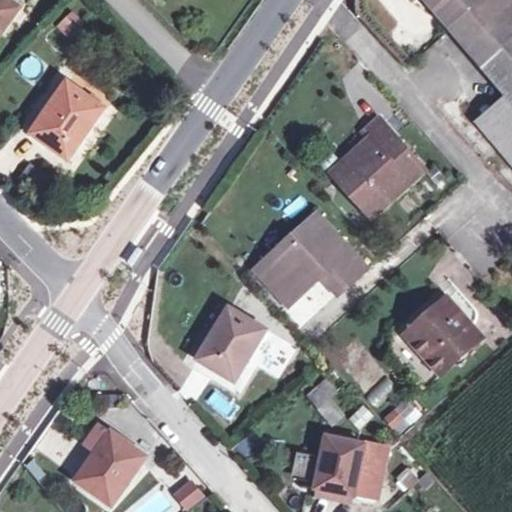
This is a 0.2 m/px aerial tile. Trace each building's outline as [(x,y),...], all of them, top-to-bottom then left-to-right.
[(0,0),(0,35),(20,7),(9,0),(0,0)] [(429,0),(453,29),(484,0),(429,0)] [(511,18),(495,0),(484,0),(453,29),(507,91),(475,121),(511,164),(511,18)] [(511,0),(495,0),(511,18),(511,0)] [(64,37),(84,26),(76,11),(56,22),(64,37)] [(103,108),(68,83),(33,133),(68,158),(103,108)] [(341,181),(372,216),(424,170),(380,121),(365,134),(371,141),(355,154),(362,162),(341,181)] [(334,173),(341,181),(362,162),(355,154),(334,173)] [(295,243),(266,269),(295,300),(323,274),(339,293),(365,269),(317,216),(291,240),(295,243)] [(286,308),(295,300),(266,269),(295,243),(291,240),(255,273),(286,308)] [(248,278),(230,308),(267,330),(298,349),(304,339),(248,278)] [(439,320),(414,342),(442,374),(483,338),(449,299),(433,313),(439,320)] [(254,352),(267,330),(230,308),(199,359),(232,379),(247,353),(251,356),(254,352)] [(414,342),(439,320),(433,313),(408,335),(414,342)] [(284,371),(298,349),(267,330),(254,352),(284,371)] [(236,381),(251,356),(247,353),(232,379),(236,381)] [(338,392),(347,383),(329,364),(319,373),(327,381),(338,392)] [(309,398),(327,381),(319,373),(301,389),(309,398)] [(331,398),(338,392),(327,381),(309,398),(320,409),(331,398)] [(398,434),(422,415),(407,397),(383,416),(398,434)] [(346,416),(331,398),(320,409),(333,426),(346,416)] [(358,428),(373,417),(364,405),(349,417),(358,428)] [(102,425),(86,447),(96,454),(112,432),(102,425)] [(130,481),(125,478),(143,454),(112,432),(96,454),(77,481),(112,506),(130,481)] [(366,444),(328,436),(317,488),(355,496),(358,480),(363,460),(366,444)] [(311,477),(316,454),(297,450),(292,473),(311,477)] [(358,480),(379,484),(383,465),(363,460),(358,480)] [(193,475),(172,490),(187,510),(207,495),(193,475)] [(121,511),(177,511),(156,485),(121,511)]
